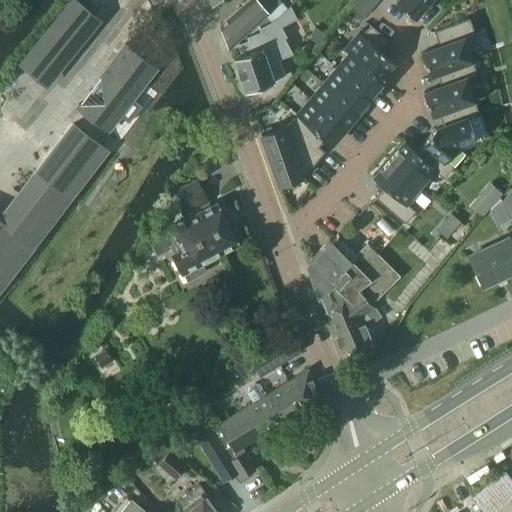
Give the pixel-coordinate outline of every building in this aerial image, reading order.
[(278,0),(248,0),(221,24),(219,24),(229,47),(230,47),(230,46),(280,2),(278,0)] [(374,5),(367,0),(356,0),(356,1),(368,11),(374,5)] [(424,13),(434,1),(433,0),(397,0),(396,1),(410,13),(414,17),(421,10),(424,13)] [(368,11),(356,1),(350,8),(362,18),(368,11)] [(233,57),(244,90),(285,76),(279,59),(292,54),(285,38),(286,37),(277,19),(261,27),(263,32),(249,37),(250,41),(239,44),(242,53),(233,57)] [(435,31),(435,32),(440,46),(422,53),(430,75),(437,72),(437,71),(471,59),(463,39),(475,35),(469,19),(435,31)] [(346,48),(384,81),(385,81),(380,76),(393,61),(381,50),(389,41),(387,39),(371,25),(363,35),(360,32),(346,48)] [(78,103),(77,105),(108,130),(119,115),(129,122),(142,105),(133,97),(156,68),(124,44),(100,76),(103,100),(79,103),(78,103)] [(337,68),(371,97),(384,81),(346,48),(345,49),(350,53),(337,68)] [(473,99),(465,79),(476,74),(471,59),(437,71),(437,72),(442,85),(424,92),(432,115),(439,112),(439,111),(473,99)] [(324,84),(358,112),(371,97),(337,68),(324,84)] [(344,128),(358,112),(324,84),(311,99),(344,128)] [(311,99),(298,114),(331,143),(344,128),(311,99)] [(439,111),(439,112),(444,125),(436,128),(424,142),(453,167),(453,166),(445,159),(456,146),(475,139),(467,118),(478,114),(473,99),(439,111)] [(261,133),(269,156),(311,141),(323,152),(324,151),(322,150),(318,146),(324,139),(330,144),(331,143),(298,114),(297,115),(290,123),(283,126),(283,125),(262,133),(261,133)] [(323,152),(311,141),(269,156),(279,185),(281,185),(301,178),(323,152)] [(424,142),(419,148),(416,151),(409,145),(405,142),(389,160),(421,187),(436,170),(444,177),(453,167),(424,142)] [(377,198),(405,222),(415,211),(407,204),(421,187),(389,160),(374,178),(377,181),(385,187),(382,191),(376,198),(377,198)] [(0,286),(69,197),(36,171),(0,218),(0,286)] [(172,193),(183,214),(208,201),(197,180),(172,193)] [(489,183),(483,190),(494,200),(501,193),(489,183)] [(511,187),(502,200),(510,218),(511,217),(511,187)] [(182,272),(183,272),(187,281),(206,271),(202,263),(219,255),(218,252),(236,242),(228,227),(230,226),(229,225),(226,226),(224,221),(227,220),(226,218),(224,219),(216,203),(188,218),(187,217),(160,232),(152,247),(157,255),(171,248),(175,254),(172,255),(182,272)] [(469,256),(483,286),(511,272),(511,243),(509,237),(469,256)] [(329,239),(307,262),(319,294),(335,282),(333,279),(357,253),(355,252),(355,253),(350,258),(333,242),(332,242),(329,239)] [(335,282),(319,294),(319,295),(320,305),(323,313),(332,334),(334,339),(346,366),(376,351),(365,328),(382,317),(371,302),(399,276),(378,255),(366,243),(357,253),(333,279),(335,282)] [(249,358),(259,375),(299,351),(292,332),(249,358)] [(106,350),(95,356),(102,366),(112,359),(106,350)] [(217,417),(193,432),(223,480),(237,472),(240,477),(254,468),(244,452),(238,456),(234,451),(318,399),(307,369),(265,395),(259,384),(254,383),(248,387),(247,391),(254,402),(221,422),(217,417)] [(158,442),(148,453),(159,463),(176,477),(186,466),(169,452),(158,442)] [(511,479),(505,471),(469,501),(477,511),(492,511),(511,495),(511,479)] [(125,474),(118,482),(122,487),(130,480),(125,474)] [(186,493),(187,494),(176,502),(181,509),(182,511),(217,511),(212,504),(213,503),(199,483),(186,493)] [(146,511),(131,499),(120,511),(146,511)]
